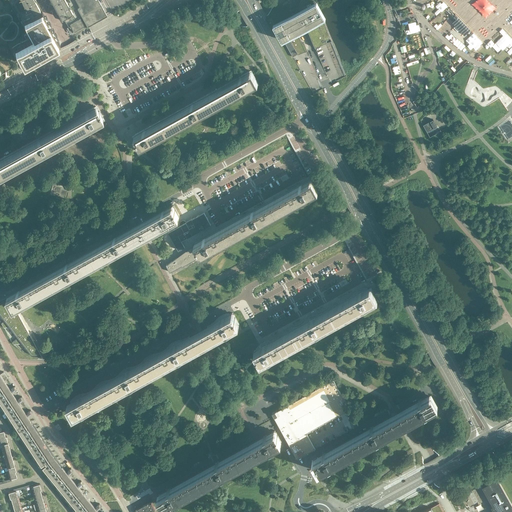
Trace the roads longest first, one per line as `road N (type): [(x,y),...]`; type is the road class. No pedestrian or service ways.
road 1 (residential): [(41,407),(365,223)]
road 2 (tertiary): [(491,434),(371,220)]
road 3 (tertiary): [(365,223),(480,439)]
road 4 (residential): [(199,183),(0,293)]
road 5 (residential): [(305,468),(274,424),(125,507)]
road 6 (tertiary): [(0,102),(183,0)]
road 7 (tertiary): [(159,0),(0,87)]
road 8 (residential): [(432,388),(312,455),(305,468)]
road 9 (unclassified): [(317,120),(392,35),(387,0)]
road 10 (secondary): [(480,439),(350,511)]
road 11 (unknown): [(274,424),(332,394),(335,406),(294,428),(302,451)]
road 12 (tertiary): [(241,0),(309,121)]
road 13 (tertiary): [(317,120),(251,0)]
road 14 (secondary): [(371,511),(484,447)]
road 15 (residential): [(199,183),(309,121)]
